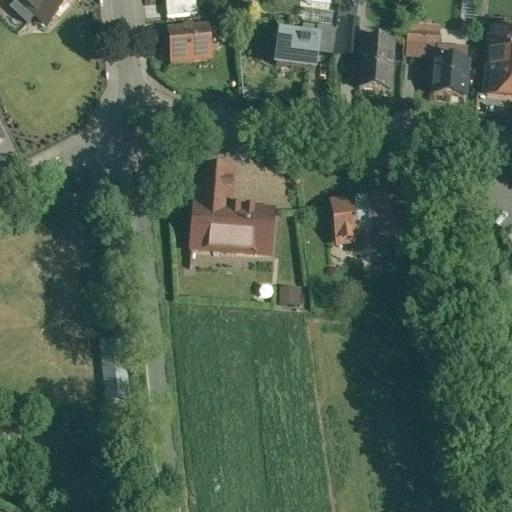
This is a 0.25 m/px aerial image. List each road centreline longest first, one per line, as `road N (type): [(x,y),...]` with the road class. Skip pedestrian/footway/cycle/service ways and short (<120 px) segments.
road 1 (residential): [(132,123),(221,120),(511,146)]
road 2 (unknown): [(479,511),(444,140)]
road 3 (unclassified): [(166,511),(137,184)]
road 4 (residential): [(0,191),(132,123)]
road 5 (residential): [(132,123),(119,0)]
